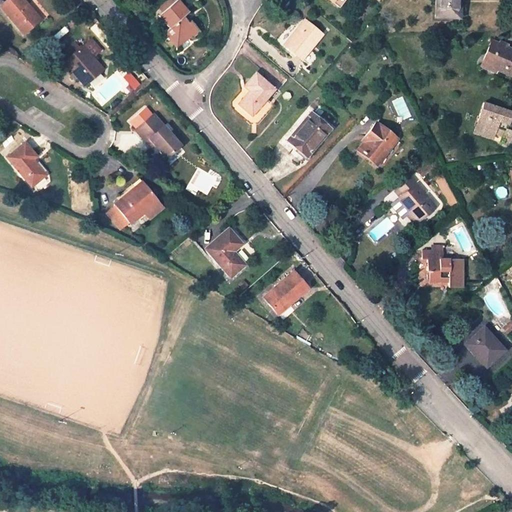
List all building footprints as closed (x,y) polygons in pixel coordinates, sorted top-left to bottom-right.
[(0,6),(23,33),(37,21),(25,7),(27,5),(23,0),(7,0),(0,6)] [(173,0),(158,0),(154,4),(162,12),(175,2),(173,0)] [(179,0),(176,0),(175,1),(186,13),(189,11),(179,0)] [(435,0),(435,16),(459,17),(459,0),(435,0)] [(175,1),(175,2),(162,12),(172,25),(185,14),(186,13),(175,1)] [(39,19),(27,5),(25,7),(37,21),(39,19)] [(170,27),(172,25),(162,12),(159,15),(170,27)] [(196,28),(189,20),(185,14),(172,25),(170,27),(163,33),(168,39),(169,37),(176,45),(189,34),(196,28)] [(303,20),(289,37),(283,44),(300,59),(321,35),(303,20)] [(200,31),(196,28),(189,34),(192,38),(200,31)] [(176,45),(169,37),(168,39),(175,47),(176,45)] [(90,40),(82,47),(92,57),(99,50),(90,40)] [(482,60),(495,66),(495,68),(511,75),(511,72),(511,49),(506,47),(496,43),(490,40),(482,60)] [(102,68),(92,57),(82,47),(64,62),(84,85),(102,68)] [(125,56),(119,61),(124,67),(130,62),(125,56)] [(494,70),(495,68),(495,66),(482,60),(480,65),(494,70)] [(264,98),(273,88),(254,73),(244,85),(251,91),(249,94),(247,93),(238,103),(251,114),(264,98)] [(509,145),(511,136),(511,130),(509,130),(506,129),(509,120),(511,120),(511,106),(511,111),(483,102),(475,127),(494,133),(502,136),(500,142),(509,145)] [(328,129),(309,112),(285,140),(295,148),(300,143),(302,143),(310,150),(328,129)] [(137,129),(151,116),(148,113),(134,125),(137,129)] [(149,139),(154,145),(165,156),(178,145),(152,115),(151,116),(137,129),(135,130),(145,142),(149,139)] [(396,138),(375,121),(364,135),(368,139),(358,151),(375,164),(396,138)] [(492,139),(494,133),(475,127),(473,132),(492,139)] [(358,151),(368,139),(364,135),(360,140),(362,142),(356,149),(358,151)] [(154,145),(149,139),(145,142),(151,148),(154,145)] [(31,185),(44,174),(31,159),(34,155),(24,143),(7,157),(31,185)] [(304,156),(310,150),(302,143),(300,143),(295,148),(304,156)] [(421,176),(438,161),(432,150),(413,166),(421,176)] [(394,190),(399,196),(397,197),(409,211),(405,214),(413,223),(434,206),(409,177),(394,190)] [(128,223),(157,200),(142,181),(113,204),(114,205),(107,211),(121,228),(128,222),(128,223)] [(405,214),(409,211),(397,197),(394,200),(405,214)] [(243,264),(231,251),(240,243),(227,229),(205,249),(229,277),(243,264)] [(438,278),(447,278),(447,283),(447,287),(461,287),(461,258),(441,258),(441,250),(420,250),(420,258),(425,258),(425,270),(428,270),(428,282),(438,282),(438,278)] [(275,311),(286,302),(288,304),(306,288),(292,271),(262,297),(275,311)] [(275,311),(278,315),(289,306),(288,304),(286,302),(275,311)] [(511,322),(509,319),(501,326),(507,333),(511,328),(511,322)] [(466,341),(479,355),(477,357),(485,366),(503,349),(482,326),(466,341)] [(309,334),(305,341),(312,346),(317,340),(309,334)] [(466,341),(464,343),(477,357),(479,355),(466,341)]
